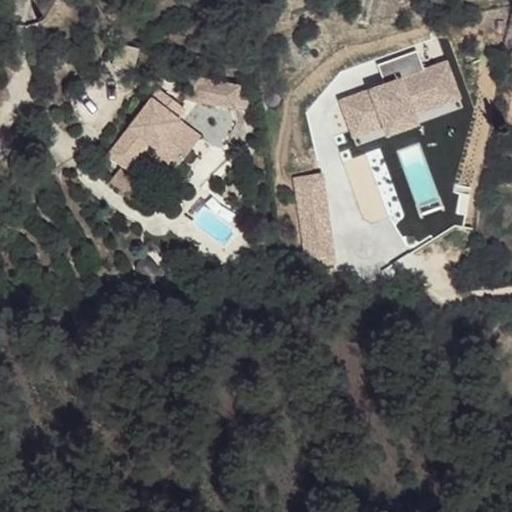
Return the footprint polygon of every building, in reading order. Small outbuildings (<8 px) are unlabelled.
[(418,51),(376,62),(382,86),(338,97),(350,143),(464,113),(450,60),(422,67),(418,51)] [(201,103),(236,109),(240,87),(205,81),(201,103)] [(165,89),(114,157),(135,172),(155,145),(162,150),(166,145),(188,161),(206,137),(184,119),(175,113),(183,102),(165,89)] [(191,108),(183,102),(175,113),(184,119),(191,108)] [(162,150),(157,156),(179,173),(188,161),(166,145),(162,150)]
